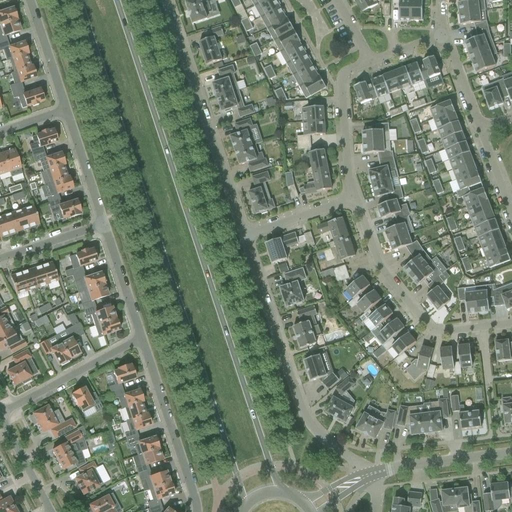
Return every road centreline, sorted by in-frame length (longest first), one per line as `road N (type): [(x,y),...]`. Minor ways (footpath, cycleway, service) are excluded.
road 1 (secondary): [(77,0),(246,506)]
road 2 (secondary): [(280,494),(115,0)]
road 3 (residential): [(368,478),(303,417),(244,235)]
road 4 (residential): [(244,235),(166,0)]
road 5 (residential): [(511,323),(433,332),(380,267),(355,198)]
road 6 (residential): [(140,340),(196,511)]
road 7 (residential): [(0,415),(140,340)]
road 8 (residential): [(355,198),(341,78),(367,62)]
road 9 (residential): [(368,478),(511,453)]
road 10 (residential): [(65,110),(102,226)]
road 11 (residential): [(102,226),(140,340)]
